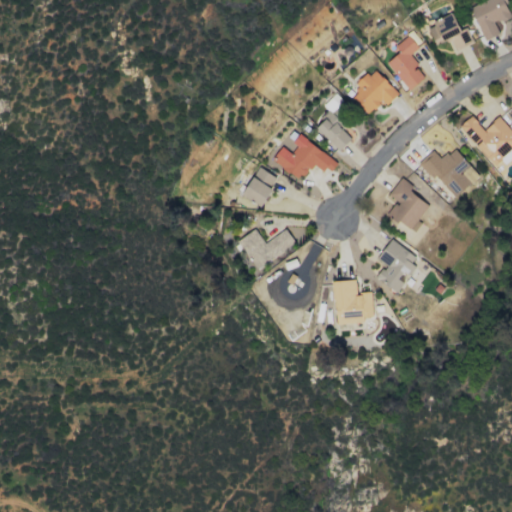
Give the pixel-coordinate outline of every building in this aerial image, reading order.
[(483,0),(468,7),(484,40),(498,34),(494,24),(511,16),(503,0),(483,0)] [(435,46),(448,40),(453,51),(472,42),(465,28),(459,30),(450,10),(425,22),(435,46)] [(407,91),(425,77),(407,56),(418,48),(408,36),(393,47),(398,53),(386,63),(407,91)] [(354,87),(357,90),(350,98),(368,115),(381,100),(386,105),(397,93),(371,69),(354,87)] [(338,151),(350,139),(340,129),(343,126),(328,111),(313,127),(338,151)] [(511,132),(497,117),(483,130),(470,116),(457,127),(494,166),(503,158),(506,162),(511,156),(511,132)] [(336,163),(299,136),(288,152),(281,147),(271,160),(298,180),(312,162),(328,174),(336,163)] [(453,198),(478,175),(452,148),(440,159),(433,151),(420,163),(453,198)] [(275,176),(254,167),(241,198),(262,207),(275,176)] [(408,191),(412,186),(400,178),(387,195),(396,202),(386,213),(412,234),(420,223),(416,220),(427,206),(408,191)] [(284,229),(263,243),(253,229),(236,241),(255,270),(294,243),(284,229)] [(417,258),(390,239),(376,259),(384,265),(375,278),(396,293),(403,283),(400,281),(417,258)] [(331,282),(335,325),(363,322),(363,318),(372,317),(370,292),(355,294),(354,280),(331,282)]
